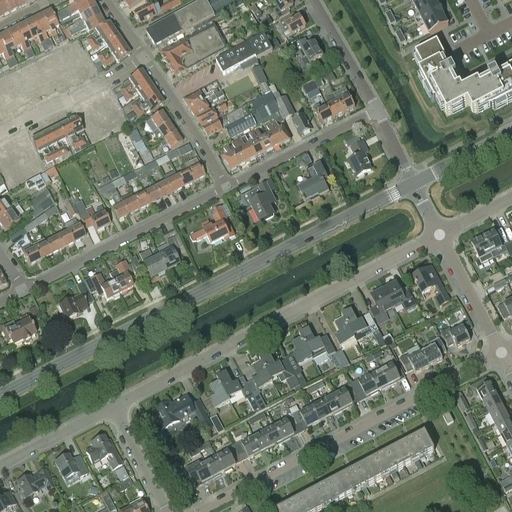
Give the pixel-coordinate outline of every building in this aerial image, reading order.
[(11,14),(3,0),(0,0),(0,14),(2,18),(11,14)] [(19,10),(13,0),(3,0),(11,14),(19,10)] [(13,0),(19,10),(27,5),(24,0),(13,0)] [(56,19),(91,1),(90,0),(73,0),(71,1),(73,6),(67,9),(54,16),(56,19)] [(125,0),(124,1),(130,10),(145,0),(125,0)] [(156,4),(134,15),(135,16),(135,17),(136,20),(138,20),(139,21),(141,25),(162,15),(171,10),(181,5),(178,0),(177,0),(168,5),(159,9),(156,4)] [(187,36),(243,6),(239,0),(214,0),(208,4),(207,1),(147,34),(157,50),(183,35),(184,36),(186,34),(187,36)] [(280,0),(275,3),(278,9),(274,11),(279,20),(289,14),(287,10),(293,7),(290,2),(291,0),(290,0),(280,0)] [(427,0),(414,7),(419,16),(438,6),(434,0),(427,0)] [(96,10),(91,1),(56,19),(58,24),(78,13),(80,18),(96,10)] [(243,6),(187,36),(190,40),(161,56),(177,78),(226,51),(229,55),(263,37),(246,5),(243,6)] [(419,17),(424,26),(443,16),(439,7),(438,6),(419,16),(419,17)] [(96,10),(80,18),(82,23),(76,26),(63,32),(65,36),(100,18),(96,10)] [(50,12),(42,16),(50,33),(53,38),(52,39),(56,47),(61,45),(57,37),(56,37),(54,31),(59,28),(50,12)] [(385,15),(388,20),(393,18),(390,12),(385,15)] [(289,32),(285,34),(283,35),(286,39),(305,28),(304,27),(305,25),(304,22),(301,22),(299,18),(297,19),(293,14),(283,21),(289,32)] [(50,33),(42,16),(33,21),(48,51),(54,47),(50,39),(48,40),(45,35),(50,33)] [(448,26),(443,16),(444,16),(443,16),(424,26),(429,36),(448,26)] [(105,27),(100,18),(65,36),(67,40),(80,34),(86,30),(88,35),(95,32),(105,27)] [(396,23),(393,18),(388,20),(391,26),(396,23)] [(269,19),(260,25),(263,30),(273,24),(269,19)] [(48,51),(33,21),(24,25),(32,41),(37,39),(40,46),(40,45),(44,53),(48,51)] [(32,41),(24,25),(15,30),(31,60),(35,58),(31,50),(30,50),(27,44),(32,41)] [(105,27),(95,32),(97,36),(92,39),(87,42),(86,42),(82,45),(84,48),(88,45),(90,47),(114,32),(109,25),(105,27)] [(15,30),(7,34),(15,50),(20,47),(23,54),(27,62),(31,60),(15,30)] [(403,37),(400,31),(395,34),(398,39),(403,37)] [(90,47),(85,50),(87,53),(92,50),(93,53),(99,49),(98,47),(103,44),(106,48),(119,40),(114,32),(90,47)] [(15,50),(7,34),(0,37),(0,41),(13,68),(18,66),(14,58),(13,59),(10,53),(15,50)] [(263,37),(229,55),(230,56),(217,64),(224,76),(253,60),(254,63),(272,53),(263,37)] [(398,39),(401,45),(406,42),(403,37),(398,39)] [(103,55),(97,58),(101,64),(124,48),(119,40),(106,48),(109,53),(103,56),(103,55)] [(13,68),(0,41),(0,57),(2,56),(5,63),(9,70),(13,68)] [(294,48),(290,50),(294,57),(298,55),(298,56),(299,55),(303,61),(302,61),(306,67),(310,65),(323,58),(315,45),(309,48),(305,41),(294,47),(294,48)] [(443,61),(445,60),(437,44),(416,55),(424,71),(420,74),(435,103),(439,101),(447,116),(469,105),(463,94),(461,90),(459,91),(453,80),(456,78),(456,77),(455,77),(453,72),(452,70),(449,72),(443,61)] [(67,54),(70,61),(84,54),(81,47),(67,54)] [(124,48),(101,64),(103,66),(104,69),(110,65),(109,64),(114,60),(115,62),(116,65),(117,65),(130,56),(124,48)] [(64,71),(66,59),(53,57),(51,69),(64,71)] [(88,60),(78,65),(85,79),(94,74),(88,60)] [(41,71),(38,64),(18,74),(22,80),(41,71)] [(78,65),(69,70),(76,83),(85,79),(78,65)] [(260,87),(266,84),(268,83),(260,67),(250,72),(258,88),(260,87)] [(480,88),(479,86),(463,94),(469,105),(474,115),(490,107),(492,111),(511,101),(511,68),(508,70),(509,72),(498,78),(497,75),(495,75),(496,76),(490,78),(489,79),(491,82),(480,88)] [(69,70),(60,74),(67,88),(76,83),(69,70)] [(124,97),(147,81),(142,73),(128,82),(131,86),(126,90),(125,88),(120,91),(121,93),(124,97)] [(331,73),(325,76),(329,84),(336,81),(331,73)] [(51,78),(50,79),(55,89),(57,93),(67,88),(60,74),(51,78)] [(49,75),(39,80),(46,94),(55,89),(50,79),(51,78),(49,75)] [(0,82),(3,88),(13,84),(11,78),(0,82)] [(314,82),(318,90),(325,87),(320,78),(313,81),(314,82)] [(153,90),(147,81),(124,97),(127,102),(132,99),(131,97),(137,94),(140,98),(153,90)] [(318,90),(314,82),(303,88),(307,96),(318,90)] [(272,96),(266,84),(260,87),(266,99),(272,96)] [(153,90),(140,98),(142,102),(137,106),(136,105),(131,108),(134,113),(158,97),(153,90)] [(219,95),(219,94),(217,91),(213,93),(203,98),(200,94),(184,102),(190,110),(219,95)] [(219,95),(190,110),(196,118),(210,111),(207,106),(225,97),(222,93),(219,94),(219,95)] [(11,94),(1,99),(3,102),(4,102),(9,112),(18,107),(11,94)] [(112,96),(103,101),(110,114),(119,110),(112,96)] [(247,108),(225,119),(230,128),(225,131),(230,141),(256,128),(257,130),(270,123),(282,117),(275,102),(272,96),(266,99),(252,106),(255,112),(250,114),(247,108)] [(281,99),(275,102),(282,117),(284,121),(295,115),(286,96),(281,99)] [(331,106),(327,108),(333,120),(344,114),(338,102),(335,96),(328,100),(331,106)] [(349,96),(338,102),(344,114),(355,108),(349,96)] [(158,97),(134,113),(138,118),(143,115),(142,114),(147,110),(151,115),(164,106),(158,97)] [(103,101),(95,105),(101,119),(110,114),(103,101)] [(3,102),(0,103),(0,118),(1,121),(10,116),(9,112),(4,102),(3,102)] [(225,105),(197,120),(202,129),(218,119),(216,115),(221,112),(222,114),(233,108),(230,102),(225,105)] [(95,105),(86,109),(93,123),(101,119),(95,105)] [(333,120),(327,108),(322,110),(319,105),(313,108),(316,113),(322,125),(333,120)] [(86,109),(77,114),(84,128),(93,123),(86,109)] [(133,113),(126,118),(129,123),(137,118),(133,113)] [(152,134),(168,124),(162,114),(145,124),(152,134)] [(295,116),(290,118),(300,137),(311,131),(309,127),(308,127),(303,117),(297,120),(295,116)] [(270,123),(271,125),(282,146),(291,142),(284,128),(280,130),(277,124),(279,123),(280,125),(284,122),(284,121),(282,117),(270,123)] [(76,119),(67,123),(77,142),(80,149),(85,146),(85,145),(82,140),(81,140),(78,135),(83,133),(76,119)] [(230,128),(225,119),(204,131),(209,139),(223,132),(225,131),(230,128)] [(67,123),(58,128),(65,142),(69,140),(72,145),(71,146),(74,152),(80,149),(77,142),(67,123)] [(89,129),(93,137),(103,131),(99,124),(89,129)] [(175,134),(168,124),(152,134),(155,139),(160,136),(164,141),(175,134)] [(270,135),(266,137),(273,151),(282,146),(271,125),(267,128),(270,135)] [(58,128),(49,132),(56,146),(56,147),(58,152),(61,157),(67,154),(64,149),(62,144),(65,142),(58,128)] [(135,145),(142,141),(136,131),(130,134),(130,135),(127,136),(133,147),(135,145)] [(49,132),(40,137),(50,156),(53,162),(58,159),(55,153),(54,154),(51,149),(56,147),(56,146),(49,132)] [(273,151),(266,137),(262,139),(258,132),(254,134),(265,155),(273,151)] [(90,137),(92,143),(103,140),(101,134),(90,137)] [(164,141),(159,144),(162,148),(167,146),(171,152),(182,144),(175,134),(164,141)] [(265,155),(254,134),(245,139),(256,159),(265,155)] [(357,134),(344,140),(348,147),(360,142),(357,134)] [(40,137),(31,142),(38,156),(43,153),(45,158),(44,159),(47,164),(53,162),(50,156),(40,137)] [(27,139),(17,143),(24,157),(34,152),(27,139)] [(245,139),(237,143),(247,163),(256,159),(245,139)] [(147,153),(147,152),(142,141),(135,145),(141,156),(147,153)] [(17,143),(9,147),(16,161),(24,157),(17,143)] [(85,145),(85,146),(80,149),(82,152),(91,148),(88,143),(85,145)] [(237,153),(233,155),(239,168),(247,163),(237,143),(233,145),(237,153)] [(356,159),(349,163),(357,179),(371,172),(368,167),(370,166),(364,155),(368,153),(363,143),(351,149),(356,159)] [(177,151),(181,158),(192,153),(188,146),(177,151)] [(9,147),(0,152),(7,166),(16,161),(9,147)] [(233,155),(229,147),(224,149),(228,157),(223,160),(231,172),(239,168),(233,155)] [(181,158),(177,151),(167,157),(170,163),(180,158),(180,159),(181,158)] [(147,153),(141,156),(146,165),(152,162),(147,153)] [(61,157),(64,163),(70,160),(67,154),(61,157)] [(36,157),(22,164),(25,171),(39,164),(36,157)] [(170,163),(167,157),(155,162),(159,168),(170,163)] [(299,169),(312,164),(309,157),(296,161),(299,169)] [(185,165),(194,184),(205,179),(199,167),(195,160),(185,165)] [(159,168),(155,162),(145,168),(148,174),(159,168)] [(194,184),(185,165),(184,166),(185,166),(180,169),(183,175),(177,177),(183,189),(194,184)] [(312,183),(298,190),(305,204),(319,197),(320,198),(329,193),(324,183),(329,181),(321,165),(306,172),(312,183)] [(4,173),(7,180),(20,173),(17,167),(4,173)] [(145,168),(134,173),(137,179),(148,174),(145,168)] [(45,173),(40,176),(45,186),(50,184),(45,173)] [(137,179),(134,173),(123,179),(126,185),(137,179)] [(45,186),(40,176),(25,184),(29,191),(36,187),(38,192),(46,188),(45,186)] [(183,189),(177,177),(166,183),(172,195),(183,189)] [(123,179),(112,184),(115,190),(126,185),(123,179)] [(266,185),(242,198),(247,208),(251,205),(261,224),(275,217),(269,205),(275,202),(270,193),(276,189),(272,181),(266,185)] [(172,195),(166,183),(155,188),(161,200),(172,195)] [(115,190),(112,184),(98,191),(103,201),(117,194),(115,190)] [(155,188),(144,194),(150,206),(161,200),(155,188)] [(45,192),(28,204),(35,213),(31,215),(34,219),(54,205),(45,192)] [(150,206),(144,194),(133,199),(139,211),(150,206)] [(131,195),(120,200),(128,217),(139,211),(133,199),(131,195)] [(128,217),(120,200),(118,196),(111,200),(115,208),(111,210),(117,222),(128,217)] [(0,220),(11,212),(4,202),(0,204),(0,220)] [(71,203),(64,207),(71,218),(77,215),(71,203)] [(81,203),(79,204),(74,206),(81,221),(88,217),(81,203)] [(11,212),(0,220),(0,226),(4,233),(19,223),(16,219),(24,214),(19,207),(11,212)] [(54,207),(45,214),(48,220),(58,213),(54,207)] [(87,209),(91,219),(96,216),(92,207),(87,209)] [(205,231),(190,238),(193,244),(196,244),(207,238),(211,246),(229,238),(235,235),(221,208),(215,212),(217,217),(214,218),(219,228),(213,230),(212,228),(205,231)] [(81,221),(85,230),(93,226),(96,233),(97,232),(98,233),(104,231),(103,230),(110,226),(101,209),(97,211),(99,216),(90,221),(88,217),(81,221)] [(45,214),(34,221),(38,228),(48,220),(45,214)] [(38,228),(34,221),(24,229),(27,235),(38,228)] [(68,232),(74,244),(85,239),(77,222),(73,224),(75,229),(68,232)] [(27,235),(24,229),(9,240),(14,246),(23,240),(22,238),(27,235)] [(68,232),(57,238),(63,250),(74,244),(68,232)] [(488,234),(482,238),(490,255),(491,255),(502,249),(493,233),(489,236),(488,234)] [(63,250),(57,238),(46,243),(52,255),(63,250)] [(490,255),(482,238),(475,241),(475,243),(471,245),(479,261),(482,265),(493,259),(491,255),(490,255)] [(167,254),(159,258),(166,272),(179,266),(172,254),(178,251),(173,240),(167,243),(169,248),(165,251),(167,254)] [(46,243),(34,249),(41,261),(52,255),(46,243)] [(41,261),(34,249),(31,251),(29,246),(21,250),(29,267),(41,261)] [(166,272),(159,258),(153,261),(149,252),(139,257),(151,280),(166,272)] [(118,278),(112,281),(120,296),(133,290),(129,283),(134,281),(131,275),(137,272),(133,264),(127,267),(125,264),(117,268),(118,271),(122,279),(119,280),(118,278)] [(431,268),(413,278),(422,296),(435,289),(439,297),(434,300),(439,309),(449,303),(431,268)] [(500,273),(489,279),(492,285),(503,279),(500,273)] [(112,281),(107,283),(108,286),(105,287),(99,275),(84,283),(90,295),(97,292),(100,297),(104,296),(107,302),(120,296),(112,281)] [(504,281),(493,287),(496,293),(507,287),(504,281)] [(80,297),(59,308),(66,323),(79,316),(79,314),(88,309),(87,306),(94,303),(84,283),(75,287),(80,297)] [(383,291),(393,310),(403,305),(407,311),(415,307),(408,293),(402,296),(396,284),(383,291)] [(393,310),(383,291),(371,297),(377,309),(372,312),(379,326),(387,322),(384,315),(393,310)] [(511,298),(508,301),(508,302),(503,305),(511,321),(511,320),(511,298)] [(383,339),(376,326),(366,331),(361,321),(357,324),(351,312),(342,317),(344,319),(355,341),(357,343),(372,336),(380,349),(386,346),(383,339)] [(22,324),(15,328),(23,343),(23,345),(23,344),(31,341),(30,339),(36,336),(27,317),(20,320),(22,324)] [(344,319),(335,324),(341,335),(336,338),(342,348),(355,341),(344,319)] [(23,343),(15,328),(8,331),(6,327),(1,330),(6,341),(8,339),(13,348),(23,343)] [(450,330),(441,334),(449,349),(455,345),(458,350),(471,343),(463,328),(452,334),(450,330)] [(312,360),(319,356),(320,358),(326,355),(319,340),(314,343),(308,331),(299,335),(301,338),(312,360)] [(390,335),(383,339),(386,346),(394,342),(390,335)] [(301,338),(292,343),(298,355),(294,357),(299,367),(312,360),(301,338)] [(432,349),(422,354),(430,369),(443,362),(440,357),(447,354),(439,340),(430,344),(432,349)] [(336,354),(343,369),(349,366),(341,351),(336,354)] [(381,353),(373,357),(375,361),(375,362),(376,364),(381,361),(379,359),(383,357),(381,353)] [(343,369),(336,354),(330,358),(338,372),(343,369)] [(430,369),(422,354),(411,360),(409,355),(400,360),(407,375),(414,371),(416,376),(430,369)] [(296,379),(287,361),(280,365),(279,363),(276,364),(277,366),(275,367),(269,355),(260,360),(261,362),(271,381),(278,378),(282,384),(290,380),(297,393),(302,391),(296,379)] [(375,361),(373,357),(365,361),(368,366),(375,362),(375,361)] [(261,362),(252,367),(259,379),(254,381),(259,391),(273,384),(271,381),(261,362)] [(385,368),(380,371),(390,388),(396,385),(396,383),(400,381),(396,374),(401,371),(396,362),(385,368)] [(390,388),(380,371),(375,374),(376,375),(370,378),(378,393),(382,391),(383,392),(390,388)] [(229,401),(229,400),(242,393),(237,383),(233,386),(226,374),(217,378),(219,381),(229,401)] [(296,379),(302,391),(308,387),(302,376),(296,379)] [(378,393),(370,378),(369,376),(364,380),(364,381),(359,383),(358,382),(351,385),(356,396),(363,392),(366,399),(371,396),(371,398),(378,394),(378,393)] [(491,385),(489,386),(486,380),(471,389),(474,394),(476,393),(482,404),(497,397),(491,385)] [(229,401),(219,381),(210,386),(216,397),(212,400),(217,410),(230,403),(229,400),(229,401)] [(322,384),(314,388),(317,392),(325,388),(322,384)] [(356,396),(351,385),(343,390),(344,392),(339,394),(338,393),(333,396),(342,413),(349,410),(348,408),(352,406),(349,399),(356,396)] [(317,392),(314,388),(307,392),(309,396),(317,392)] [(253,398),(261,413),(267,410),(259,395),(253,398)] [(342,413),(333,396),(328,399),(328,400),(326,396),(320,398),(323,403),(322,403),(330,418),(335,415),(335,417),(342,413)] [(497,397),(482,404),(485,409),(484,409),(484,410),(486,414),(487,415),(488,414),(488,415),(503,408),(497,397)] [(170,404),(155,411),(165,430),(180,422),(180,421),(196,413),(188,398),(172,406),(170,404)] [(261,413),(253,398),(247,401),(255,416),(261,413)] [(463,400),(458,403),(464,415),(470,412),(464,400),(463,400)] [(330,418),(322,403),(317,405),(316,404),(311,407),(320,425),(326,421),(326,420),(330,418)] [(320,425),(311,407),(306,410),(306,412),(300,414),(299,413),(292,416),(298,427),(305,423),(308,430),(312,427),(313,428),(320,425)] [(508,419),(503,408),(488,415),(494,426),(508,419)] [(206,414),(197,419),(204,431),(207,430),(208,433),(212,431),(211,428),(213,427),(206,414)] [(256,418),(259,423),(266,419),(264,414),(256,418)] [(448,414),(443,417),(447,426),(454,423),(448,414)] [(280,423),(274,426),(284,444),(290,440),(289,439),(294,437),(291,430),(298,427),(292,416),(285,420),(286,422),(281,424),(280,423)] [(468,426),(474,423),(471,416),(465,419),(468,426)] [(217,417),(210,420),(218,435),(224,432),(217,417)] [(259,423),(256,418),(248,422),(250,427),(259,423)] [(511,431),(511,425),(508,419),(494,426),(500,438),(511,431)] [(474,423),(468,426),(472,432),(477,429),(474,423)] [(284,444),(274,426),(269,429),(270,431),(264,433),(272,448),(276,446),(277,447),(284,444)] [(511,431),(500,438),(506,449),(511,445),(511,431)] [(272,448),(264,433),(259,436),(258,435),(252,438),(261,455),(268,452),(268,450),(272,448)] [(395,451),(405,468),(434,453),(425,435),(412,442),(410,439),(406,441),(407,444),(395,451)] [(92,449),(84,453),(92,468),(100,463),(99,462),(109,457),(111,461),(108,462),(112,471),(121,466),(112,448),(110,449),(104,438),(90,445),(92,449)] [(241,443),(234,447),(240,457),(246,454),(250,460),(254,457),(255,459),(261,455),(252,438),(247,441),(245,438),(240,440),(241,443)] [(481,448),(486,446),(482,439),(477,441),(481,448)] [(209,443),(197,449),(200,454),(211,448),(209,443)] [(489,451),(486,446),(481,448),(484,454),(489,451)] [(240,457),(234,447),(226,451),(227,453),(222,455),(221,454),(216,457),(225,473),(225,474),(232,471),(231,469),(235,467),(232,461),(240,457)] [(405,468),(395,451),(383,457),(381,454),(376,457),(378,460),(366,466),(375,484),(405,468)] [(68,457),(55,463),(64,481),(75,475),(78,480),(88,474),(82,464),(74,468),(68,457)] [(225,473),(216,457),(210,460),(205,463),(214,480),(221,476),(220,475),(225,473)] [(494,461),(489,464),(493,470),(497,468),(494,461)] [(214,480),(205,463),(194,468),(194,467),(186,472),(192,482),(199,478),(202,485),(207,483),(207,484),(214,480)] [(375,484),(366,466),(353,473),(352,470),(347,472),(348,475),(336,482),(346,500),(375,484)] [(122,468),(117,471),(122,481),(128,478),(122,468)] [(29,477),(19,483),(22,489),(20,490),(25,500),(38,493),(37,492),(45,488),(47,492),(54,488),(45,471),(38,474),(39,476),(31,480),(29,477)] [(511,473),(509,475),(510,478),(500,483),(503,489),(511,484),(511,473)] [(129,480),(117,487),(121,494),(133,487),(129,480)] [(319,491),(307,497),(314,511),(322,511),(326,510),(327,511),(329,511),(331,511),(330,508),(346,500),(336,482),(324,488),(322,485),(318,488),(319,491)] [(511,491),(511,484),(503,489),(506,495),(511,491)] [(91,488),(90,495),(97,497),(98,490),(91,488)] [(106,493),(100,496),(108,511),(113,511),(116,511),(106,493)] [(0,511),(4,511),(10,508),(10,509),(16,506),(9,494),(3,497),(4,499),(0,501),(0,511)] [(314,511),(307,497),(294,504),(293,501),(288,503),(290,506),(279,511),(314,511)] [(129,510),(130,511),(145,511),(139,500),(127,507),(129,510)]
